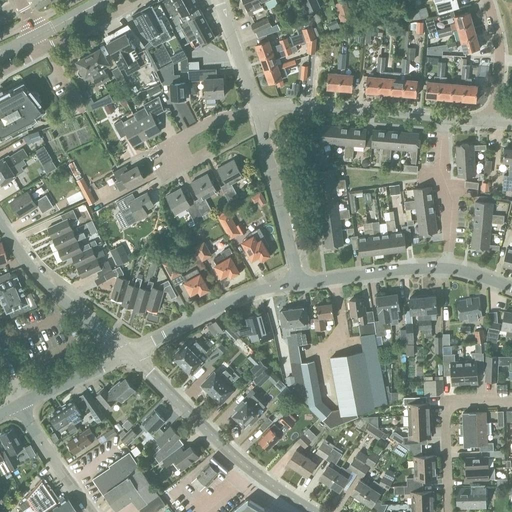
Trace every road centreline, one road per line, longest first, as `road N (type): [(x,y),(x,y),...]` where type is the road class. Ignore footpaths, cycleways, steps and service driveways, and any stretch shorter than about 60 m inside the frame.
road 1 (tertiary): [(311,511),(240,463),(123,354)]
road 2 (residential): [(123,354),(223,302),(299,281)]
road 3 (residential): [(256,106),(440,119)]
road 4 (residential): [(299,281),(256,106)]
road 5 (tertiary): [(123,354),(32,271),(0,225)]
road 6 (residential): [(447,511),(447,408),(511,401)]
road 7 (residential): [(299,281),(451,266)]
road 8 (residential): [(451,266),(440,119)]
road 9 (unclassified): [(91,511),(19,405)]
road 10 (residential): [(162,169),(171,146),(256,106)]
